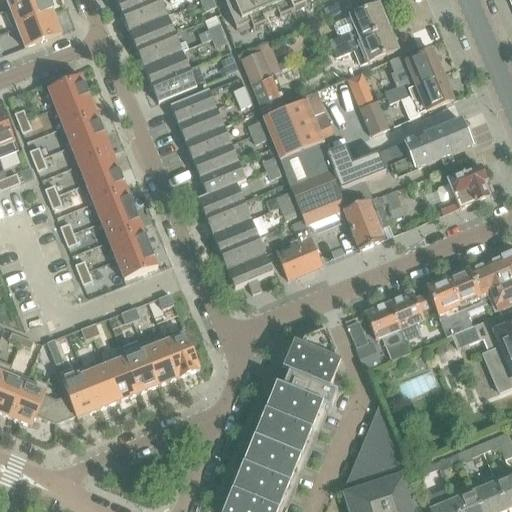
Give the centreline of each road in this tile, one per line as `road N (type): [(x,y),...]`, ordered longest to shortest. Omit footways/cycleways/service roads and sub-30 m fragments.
road 1 (residential): [(245,335),(218,317),(102,41)]
road 2 (residential): [(245,335),(511,222)]
road 3 (residential): [(225,410),(48,489)]
road 4 (tertiary): [(511,110),(463,0)]
